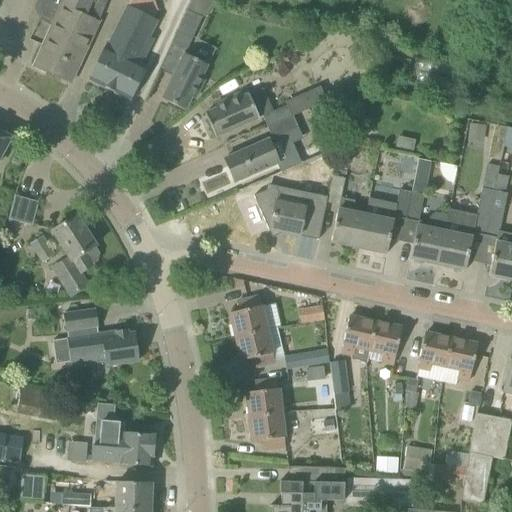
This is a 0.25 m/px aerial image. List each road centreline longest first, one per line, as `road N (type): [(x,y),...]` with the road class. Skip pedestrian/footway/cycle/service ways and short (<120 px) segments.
road 1 (residential): [(511,317),(197,253),(150,261)]
road 2 (tertiary): [(199,511),(178,333),(150,261)]
road 3 (tertiary): [(150,261),(88,159),(10,100)]
